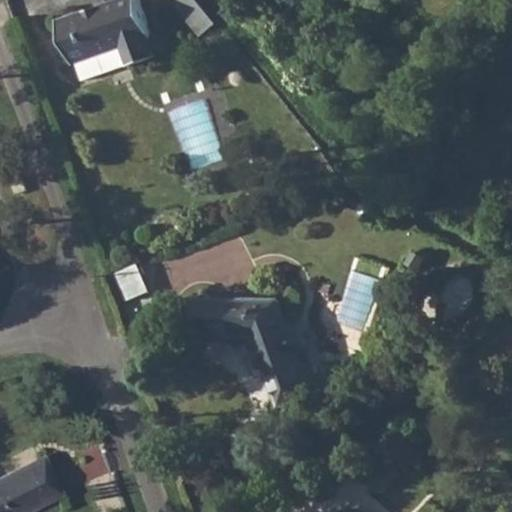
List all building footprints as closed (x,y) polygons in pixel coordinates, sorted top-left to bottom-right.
[(139,0),(113,0),(58,20),(75,63),(124,45),(131,64),(155,55),(148,35),(152,34),(139,0)] [(177,0),(205,34),(221,21),(203,0),(177,0)] [(144,263),(123,269),(133,302),(154,296),(144,263)] [(291,329),(280,298),(194,297),(193,332),(254,334),(257,341),(252,344),(259,366),(270,362),(284,401),(313,391),(299,351),(302,347),(305,344),(305,339),(304,335),(302,332),(298,329),(294,329),(291,329)] [(0,511),(20,511),(55,495),(37,459),(0,477),(0,511)]
